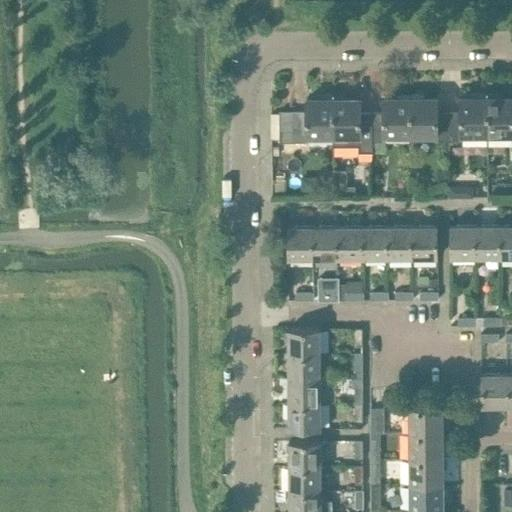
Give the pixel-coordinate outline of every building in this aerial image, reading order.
[(511,96),(486,97),(486,135),(486,136),(511,135),(511,96)] [(372,112),(372,141),(385,141),(385,137),(410,137),(410,97),(384,98),(384,112),(372,112)] [(410,97),(410,137),(437,136),(437,141),(448,141),(447,111),(438,111),(438,97),(410,97)] [(447,111),(448,141),(462,140),(462,136),(486,136),(486,97),(460,97),(460,111),(447,111)] [(280,110),(280,142),(308,142),(308,137),(333,137),(333,98),(307,98),(307,110),(280,110)] [(333,98),(333,137),(333,146),(358,146),(358,152),(372,152),(372,141),(372,112),(361,112),(361,98),(333,98)] [(316,176),(301,176),(301,192),(316,192),(316,176)] [(492,185),(492,194),(511,194),(511,181),(496,182),(496,185),(492,185)] [(347,185),(333,185),(333,197),(334,197),(355,197),(355,185),(347,185)] [(511,223),(500,224),(501,255),(511,255),(511,223)] [(476,224),(450,224),(450,255),(476,255),(476,224)] [(476,224),(476,255),(477,255),(478,255),(501,255),(500,224),(478,224),(476,224)] [(338,225),(313,226),(313,257),(314,257),(338,256),(338,225)] [(358,225),(338,225),(338,256),(360,256),(362,256),(363,256),(362,225),(361,225),(358,225)] [(383,225),(362,225),(363,256),(383,256),(384,256),(387,256),(387,225),(384,225),(383,225)] [(412,225),(387,225),(387,256),(412,256),(412,225)] [(412,225),(412,256),(438,256),(438,225),(412,225)] [(313,226),(288,226),(288,257),(313,257),(313,226)] [(318,277),(318,299),(321,299),(338,299),(338,291),(338,277),(318,277)] [(296,291),(296,300),(314,299),(314,291),(296,291)] [(346,291),(346,299),(364,299),(364,291),(346,291)] [(371,291),(371,299),(389,299),(389,291),(371,291)] [(395,291),(395,299),(414,299),(414,291),(395,291)] [(420,291),(420,299),(439,299),(439,291),(420,291)] [(483,316),(483,325),(502,325),(501,316),(483,316)] [(458,317),(458,325),(476,325),(476,317),(458,317)] [(288,328),(288,353),(320,353),(320,327),(288,328)] [(355,346),(363,346),(363,327),(355,327),(355,346)] [(481,333),(481,341),(499,341),(499,333),(481,333)] [(355,370),(363,370),(363,352),(355,352),(355,370)] [(288,353),(289,378),(320,377),(320,353),(288,353)] [(502,372),(482,372),(482,404),(502,404),(506,403),(506,372),(504,372),(502,372)] [(289,378),(289,403),(320,402),(320,377),(289,378)] [(355,395),(363,395),(363,377),(355,377),(355,395)] [(289,403),(289,428),(320,428),(320,402),(289,403)] [(355,420),(363,420),(363,402),(355,402),(355,420)] [(409,405),(409,433),(443,433),(443,405),(409,405)] [(371,407),(371,433),(381,433),(381,432),(384,432),(384,407),(371,407)] [(371,433),(372,458),(381,458),(381,433),(371,433)] [(409,433),(410,458),(443,458),(443,433),(409,433)] [(363,439),(355,439),(355,458),(363,458),(363,439)] [(289,440),(289,465),(321,465),(320,440),(289,440)] [(372,458),(372,484),(381,484),(381,458),(372,458)] [(410,458),(410,484),(444,483),(443,458),(410,458)] [(363,464),(355,464),(355,483),(364,483),(363,464)] [(289,465),(290,490),(321,490),(321,465),(289,465)] [(410,484),(410,509),(444,509),(444,483),(410,484)] [(372,484),(372,510),(381,510),(381,484),(372,484)] [(364,489),(355,489),(355,508),(355,510),(364,510),(364,508),(364,489)] [(290,490),(289,511),(331,511),(331,500),(321,500),(321,490),(290,490)]
